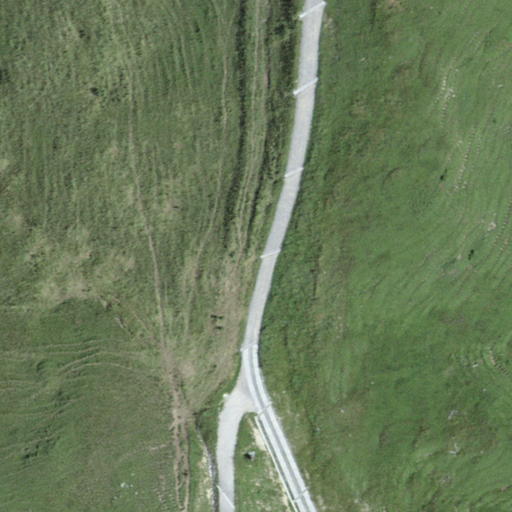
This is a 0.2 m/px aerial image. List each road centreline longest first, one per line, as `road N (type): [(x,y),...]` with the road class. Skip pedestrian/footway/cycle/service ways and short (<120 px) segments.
road 1 (track): [(313,0),(293,170),(261,285),(251,365)]
road 2 (track): [(251,365),(313,511)]
